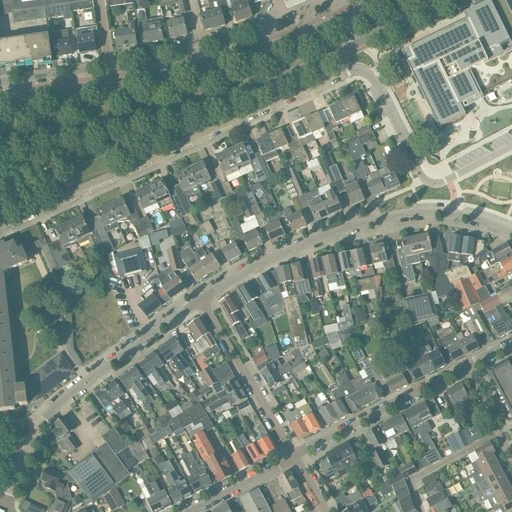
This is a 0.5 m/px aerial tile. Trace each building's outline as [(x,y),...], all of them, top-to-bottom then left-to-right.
[(64,5),(64,6),(69,5),(93,1),(91,1),(90,0),(11,0),(12,3),(13,13),(17,12),(22,12),(28,11),(39,9),(44,8),(52,7),(64,5)] [(159,0),(161,6),(177,3),(179,13),(175,13),(177,21),(168,23),(172,39),(187,35),(182,12),(187,11),(184,0),(159,0)] [(228,9),(225,0),(216,0),(208,2),(211,13),(201,15),(205,31),(213,29),(213,28),(218,26),(219,27),(225,26),(221,11),(228,9)] [(252,17),(246,0),(229,0),(237,22),(252,17)] [(463,110),(469,107),(466,102),(511,79),(511,12),(506,0),(494,0),(491,2),(491,1),(464,14),(467,20),(402,52),(440,129),(466,116),(463,110)] [(93,1),(69,5),(70,12),(94,9),(93,1)] [(69,5),(64,6),(63,6),(65,20),(71,19),(70,12),(69,5)] [(146,9),(136,10),(138,22),(138,23),(147,21),(146,9)] [(164,24),(163,17),(157,18),(158,21),(143,24),(147,44),(163,41),(160,25),(164,24)] [(136,37),(140,37),(138,23),(138,22),(128,23),(129,30),(115,32),(115,34),(114,34),(114,39),(116,38),(117,48),(118,48),(118,47),(130,45),(130,46),(137,45),(136,37)] [(98,35),(97,27),(74,31),(75,39),(78,38),(81,54),(96,51),(94,36),(98,35)] [(49,37),(52,58),(72,55),(70,41),(68,41),(67,31),(53,33),(53,36),(49,37)] [(49,36),(24,39),(27,63),(52,60),(52,58),(49,37),(49,36)] [(24,39),(0,42),(0,53),(2,67),(27,63),(24,39)] [(341,101),(349,118),(355,116),(357,121),(364,118),(358,105),(363,103),(358,92),(347,97),(347,98),(341,101)] [(334,119),(328,122),(333,132),(339,129),(337,124),(349,118),(341,101),(335,103),(336,105),(329,108),(334,119)] [(374,108),(367,112),(374,125),(381,121),(374,108)] [(304,117),(312,135),(325,129),(327,134),(333,148),(339,145),(333,132),(328,122),(323,124),(318,113),(312,116),(311,114),(304,117)] [(312,135),(304,117),(298,120),(299,122),(293,125),(298,136),(292,138),(300,156),(303,163),(309,160),(302,146),(300,140),(312,135)] [(355,132),(358,139),(372,132),(370,126),(355,132)] [(268,134),(269,136),(276,151),(289,145),(295,158),(300,156),(292,138),(287,141),(282,130),(275,133),(274,131),(268,134)] [(346,145),(353,161),(359,158),(366,155),(362,145),(375,139),(372,132),(358,139),(346,145)] [(255,155),(257,158),(263,171),(266,179),(273,177),(266,162),(278,157),(276,151),(269,136),(268,134),(262,136),(263,138),(256,141),(261,152),(255,155)] [(230,153),(236,166),(242,164),(244,168),(251,164),(259,182),(266,179),(263,171),(257,158),(250,161),(243,145),(237,148),(237,149),(230,153)] [(230,153),(223,155),(223,154),(216,157),(224,174),(217,177),(220,184),(227,197),(234,194),(226,178),(232,175),(231,171),(237,168),(236,166),(230,153)] [(328,185),(336,182),(330,168),(324,154),(316,158),(328,185)] [(364,169),(359,158),(353,161),(357,172),(364,169)] [(190,171),(197,186),(211,180),(203,163),(196,166),(197,167),(190,171)] [(336,165),(330,168),(336,182),(336,183),(343,180),(336,165)] [(398,182),(402,180),(398,172),(394,174),(390,166),(377,172),(381,180),(386,192),(400,186),(398,182)] [(288,171),(299,197),(307,194),(296,168),(288,171)] [(197,186),(190,171),(183,173),(183,172),(176,175),(181,186),(174,189),(186,216),(195,212),(188,197),(194,194),(191,189),(197,186)] [(386,192),(381,180),(377,172),(364,177),(368,186),(373,198),(386,192)] [(365,201),(355,178),(343,183),(346,188),(345,189),(353,206),(365,201)] [(250,187),(244,190),(255,216),(261,213),(253,195),(255,194),(255,192),(254,192),(262,189),(267,202),(273,199),(266,181),(265,180),(259,183),(250,187)] [(179,219),(182,217),(186,216),(174,189),(168,192),(163,181),(156,184),(157,185),(150,188),(156,202),(160,210),(173,205),(178,217),(179,219)] [(219,201),(227,197),(220,184),(214,187),(219,201)] [(156,202),(150,188),(143,192),(143,190),(136,193),(144,210),(151,207),(151,205),(156,202)] [(247,220),(255,216),(244,190),(236,194),(247,220)] [(329,217),(342,211),(336,198),(336,199),(332,191),(320,197),(323,204),(329,217)] [(308,202),(311,210),(316,222),(329,217),(323,204),(320,197),(308,202)] [(117,203),(110,206),(116,220),(118,223),(131,221),(130,216),(123,199),(116,202),(117,203)] [(219,201),(207,205),(210,212),(221,207),(219,201)] [(110,206),(103,210),(102,208),(96,211),(104,228),(106,233),(107,233),(119,227),(116,220),(110,206)] [(284,212),(280,214),(283,221),(283,222),(286,229),(290,227),(293,232),(307,226),(303,217),(301,213),(293,216),(289,208),(283,211),(284,212)] [(199,222),(195,213),(184,219),(186,224),(190,222),(192,226),(193,225),(199,222)] [(265,219),(262,220),(264,225),(266,228),(265,229),(267,232),(271,242),(285,236),(279,223),(283,221),(280,214),(280,213),(268,219),(268,218),(265,219)] [(108,255),(97,231),(90,234),(83,217),(76,220),(77,221),(70,225),(76,238),(79,245),(89,241),(95,254),(105,249),(108,255)] [(140,220),(145,231),(153,228),(150,223),(153,222),(152,219),(149,221),(148,217),(140,220)] [(183,218),(182,217),(179,219),(169,223),(173,230),(184,225),(181,218),(183,218)] [(231,227),(228,219),(222,221),(226,229),(231,227)] [(244,234),(237,220),(231,223),(240,242),(244,240),(249,252),(263,245),(255,229),(244,234)] [(215,232),(209,221),(202,225),(206,232),(208,236),(215,232)] [(62,243),(49,249),(50,250),(51,253),(52,256),(53,258),(55,261),(56,264),(57,267),(58,269),(72,265),(65,250),(73,247),(70,241),(76,238),(70,225),(63,228),(62,226),(56,229),(62,243)] [(108,255),(115,252),(107,233),(106,233),(104,228),(97,231),(108,255)] [(167,230),(149,235),(152,247),(160,245),(159,241),(169,238),(167,230)] [(456,293),(452,283),(449,271),(446,272),(439,272),(439,255),(443,253),(441,243),(431,245),(428,234),(415,237),(419,255),(426,253),(437,299),(439,298),(439,299),(453,296),(452,294),(456,293)] [(446,272),(449,271),(449,270),(450,260),(461,261),(464,238),(451,236),(449,246),(449,258),(445,258),(444,254),(443,255),(443,253),(439,255),(439,272),(446,272)] [(419,255),(415,237),(401,241),(404,252),(398,253),(404,277),(408,277),(408,279),(409,283),(415,282),(416,282),(414,276),(410,257),(419,255)] [(45,238),(36,242),(39,248),(42,247),(45,238)] [(464,238),(461,261),(460,265),(467,266),(468,255),(474,256),(474,254),(476,254),(483,249),(485,242),(476,240),(464,238)] [(228,248),(225,241),(219,244),(223,251),(222,251),(228,262),(241,256),(235,244),(228,248)] [(386,256),(383,242),(374,244),(375,247),(370,248),(374,265),(383,263),(385,268),(386,276),(396,274),(392,255),(386,256)] [(14,244),(0,250),(0,411),(15,410),(15,406),(28,404),(28,402),(36,401),(43,396),(34,384),(29,387),(16,388),(3,273),(28,262),(24,255),(22,249),(17,251),(14,244)] [(494,266),(499,263),(511,255),(511,253),(507,245),(504,244),(491,251),(486,256),(482,261),(483,263),(490,259),(494,266)] [(196,282),(208,275),(196,257),(195,253),(194,253),(190,247),(180,254),(181,258),(185,264),(196,282)] [(179,259),(176,248),(167,251),(172,272),(182,270),(179,259)] [(202,248),(195,253),(196,257),(208,275),(220,267),(213,256),(212,257),(208,250),(204,252),(202,248)] [(147,271),(141,249),(114,257),(120,279),(147,271)] [(364,249),(351,252),(357,278),(362,276),(360,268),(368,266),(364,249)] [(357,278),(351,252),(338,255),(342,272),(350,271),(352,278),(356,276),(357,278)] [(511,255),(499,263),(503,270),(496,274),(498,277),(511,270),(511,269),(511,255)] [(343,273),(342,273),(339,274),(338,266),(335,256),(323,259),(327,276),(329,285),(337,283),(337,287),(345,286),(345,285),(343,273)] [(326,338),(332,336),(318,278),(320,278),(326,277),(327,276),(323,259),(320,260),(310,262),(312,272),(314,279),(313,280),(316,292),(314,292),(316,299),(316,300),(318,310),(319,314),(326,338)] [(291,266),(294,283),(298,296),(300,297),(304,296),(305,294),(311,293),(310,286),(306,271),(304,272),(302,264),(291,266)] [(449,270),(449,271),(452,283),(469,279),(472,277),(467,266),(460,265),(460,266),(460,267),(449,270)] [(317,355),(315,350),(316,350),(313,344),(308,345),(297,296),(298,296),(294,283),(291,266),(277,270),(279,279),(280,284),(285,283),(288,299),(283,300),(295,351),(299,350),(303,358),(305,361),(317,355)] [(163,288),(171,300),(187,289),(179,278),(171,283),(163,273),(160,275),(163,288)] [(268,273),(257,280),(265,293),(262,295),(269,318),(271,317),(276,314),(272,305),(279,301),(275,295),(273,296),(270,291),(276,287),(268,273)] [(469,279),(452,283),(456,293),(464,311),(466,310),(466,311),(467,311),(479,305),(491,300),(495,308),(501,305),(502,304),(497,295),(492,298),(485,286),(490,284),(489,280),(483,283),(479,274),(472,277),(469,279)] [(161,283),(159,276),(152,277),(153,281),(154,285),(161,283)] [(375,277),(358,281),(361,293),(375,290),(378,289),(375,277)] [(429,294),(426,282),(420,283),(423,295),(403,300),(408,324),(426,320),(430,328),(431,328),(436,325),(439,324),(430,293),(429,294)] [(250,284),(239,291),(247,304),(244,305),(258,328),(267,322),(263,316),(260,317),(257,312),(259,310),(253,300),(258,297),(250,284)] [(147,318),(162,306),(154,295),(153,288),(141,296),(145,301),(138,307),(147,318)] [(163,288),(154,295),(162,306),(163,306),(171,300),(163,288)] [(497,295),(502,304),(507,301),(511,298),(511,288),(497,295)] [(248,337),(243,329),(234,313),(239,311),(231,296),(220,304),(241,341),(242,341),(242,340),(248,337)] [(312,316),(319,314),(316,300),(309,301),(312,316)] [(467,311),(476,329),(479,336),(487,332),(477,312),(482,309),(485,313),(489,311),(495,322),(491,324),(494,331),(499,339),(509,333),(501,319),(495,308),(491,300),(479,305),(467,311)] [(354,326),(349,305),(342,306),(346,322),(338,324),(339,332),(354,326)] [(509,333),(511,331),(511,313),(507,316),(502,308),(501,305),(495,308),(501,319),(509,333)] [(367,321),(365,311),(356,314),(358,323),(365,322),(367,321)] [(476,329),(467,311),(466,311),(471,321),(465,324),(472,337),(465,341),(461,333),(456,335),(466,356),(479,349),(474,338),(479,336),(476,329)] [(381,316),(367,322),(369,328),(383,323),(381,316)] [(216,344),(200,318),(188,328),(196,341),(192,343),(199,354),(216,344)] [(264,341),(274,335),(270,327),(263,330),(261,326),(257,328),(264,341)] [(415,332),(413,327),(402,332),(407,342),(407,341),(405,337),(415,332)] [(356,338),(351,328),(339,334),(343,344),(356,338)] [(396,347),(407,342),(402,332),(397,334),(391,337),(396,347)] [(454,362),(466,356),(456,335),(455,332),(437,342),(448,363),(453,360),(454,362)] [(332,336),(326,338),(325,339),(329,345),(341,340),(337,333),(337,334),(332,336)] [(63,334),(54,334),(55,343),(64,342),(63,334)] [(174,337),(167,343),(186,369),(185,370),(190,377),(195,374),(190,366),(181,353),(184,351),(174,337)] [(325,339),(324,339),(313,344),(316,350),(329,345),(325,339)] [(178,368),(181,373),(188,382),(191,380),(185,370),(186,369),(167,343),(158,349),(164,358),(167,363),(172,360),(172,361),(170,362),(170,365),(174,370),(176,370),(178,368)] [(422,345),(427,356),(435,372),(446,366),(438,350),(431,353),(430,351),(431,351),(428,345),(425,346),(424,344),(422,345)] [(276,345),(264,349),(268,361),(280,357),(276,345)] [(416,361),(424,377),(435,372),(427,356),(421,359),(420,356),(417,350),(418,350),(416,346),(412,348),(413,350),(411,351),(416,361)] [(295,351),(291,353),(296,362),(302,358),(303,358),(299,350),(295,351)] [(169,388),(173,394),(175,398),(179,395),(170,381),(161,368),(164,365),(155,352),(147,358),(166,384),(169,388)] [(256,367),(268,360),(264,352),(252,359),(256,367)] [(34,384),(43,396),(74,372),(60,354),(29,377),(34,384)] [(366,359),(378,383),(380,385),(386,382),(387,384),(392,394),(408,385),(403,377),(401,371),(385,379),(380,369),(382,368),(376,355),(366,359)] [(414,383),(424,377),(416,361),(410,364),(409,362),(409,361),(406,356),(403,357),(402,355),(400,356),(414,383)] [(163,392),(169,388),(166,384),(147,358),(138,364),(144,372),(148,377),(152,374),(162,387),(160,388),(163,392)] [(268,360),(256,367),(265,381),(291,367),(290,366),(302,359),(302,358),(296,362),(293,363),(292,361),(288,363),(281,367),(277,359),(276,359),(271,361),(269,362),(268,360)] [(290,366),(291,367),(296,375),(308,368),(302,359),(290,366)] [(380,385),(366,359),(363,361),(367,369),(364,370),(368,378),(363,380),(366,385),(374,403),(385,397),(379,385),(380,385)] [(511,369),(508,362),(488,373),(493,383),(496,382),(498,387),(496,388),(502,399),(504,398),(507,403),(505,404),(510,415),(511,414),(511,369)] [(219,383),(234,376),(227,363),(212,371),(210,368),(200,374),(209,388),(219,383)] [(135,366),(127,372),(146,398),(150,395),(141,382),(144,379),(135,366)] [(296,375),(291,367),(265,381),(270,390),(284,382),(281,377),(289,373),(293,380),(291,381),(297,378),(295,375),(296,375)] [(146,398),(127,372),(118,378),(128,392),(132,388),(142,401),(143,404),(141,405),(146,413),(151,409),(149,404),(145,399),(146,399),(146,398)] [(364,408),(350,382),(349,382),(345,374),(336,379),(340,387),(339,389),(344,399),(345,399),(353,414),(364,408)] [(234,376),(219,383),(224,391),(201,404),(204,409),(242,390),(234,376)] [(374,403),(366,385),(363,380),(361,377),(350,382),(364,408),(374,403)] [(297,378),(291,381),(296,390),(302,387),(297,378)] [(105,388),(122,411),(127,419),(132,415),(123,401),(122,402),(119,398),(124,395),(114,381),(105,388)] [(472,404),(462,385),(447,392),(452,401),(453,404),(463,399),(467,407),(472,404)] [(105,388),(95,395),(105,409),(110,405),(113,409),(122,422),(127,419),(122,411),(105,388)] [(344,399),(339,389),(333,392),(338,402),(331,406),(339,420),(351,415),(343,399),(344,399)] [(193,404),(195,407),(200,404),(197,398),(201,396),(199,393),(197,390),(189,395),(193,404)] [(247,399),(242,390),(204,409),(207,415),(224,407),(230,403),(233,407),(247,399)] [(146,398),(146,399),(149,404),(154,401),(150,396),(150,395),(146,398)] [(431,429),(437,426),(437,424),(444,420),(441,415),(438,408),(434,399),(414,409),(426,433),(429,432),(432,430),(431,429)] [(194,407),(190,401),(180,407),(184,412),(194,407)] [(232,417),(240,412),(251,406),(248,401),(229,411),(232,417)] [(204,409),(201,404),(200,404),(195,407),(177,417),(179,421),(190,440),(193,438),(205,462),(204,462),(208,469),(209,468),(212,475),(214,474),(218,483),(233,475),(220,451),(219,451),(218,449),(217,449),(208,432),(215,428),(210,421),(204,409)] [(302,420),(311,435),(322,429),(315,414),(314,414),(308,404),(297,409),(302,420)] [(331,406),(325,409),(323,405),(317,408),(328,426),(339,420),(333,409),(332,407),(331,406)] [(251,406),(240,412),(242,417),(254,411),(251,406)] [(291,413),(289,409),(283,413),(299,441),(311,435),(302,420),(297,409),(291,413)] [(426,433),(414,409),(404,415),(412,430),(418,427),(419,429),(418,430),(421,436),(425,434),(426,433)] [(161,424),(164,429),(169,427),(169,426),(174,424),(169,414),(158,419),(159,421),(161,424)] [(111,416),(105,420),(111,428),(115,426),(115,427),(118,425),(111,416)] [(402,416),(391,421),(404,447),(405,446),(406,448),(410,446),(405,437),(404,437),(403,435),(409,431),(402,416)] [(75,430),(65,417),(55,425),(57,429),(53,432),(59,441),(59,444),(64,451),(67,451),(70,449),(72,452),(79,448),(69,434),(75,430)] [(397,446),(398,448),(407,466),(399,470),(402,474),(404,480),(417,473),(413,464),(412,463),(404,448),(404,447),(391,421),(380,427),(388,442),(386,443),(390,450),(397,446)] [(182,428),(179,422),(172,426),(175,432),(182,428)] [(164,429),(161,424),(153,428),(149,430),(152,436),(161,431),(164,429)] [(150,435),(149,433),(145,425),(134,431),(139,441),(150,435)] [(264,440),(258,443),(266,458),(278,452),(262,425),(256,428),(264,440)] [(169,427),(164,429),(161,431),(163,436),(173,431),(171,426),(169,427)] [(107,443),(92,454),(67,472),(89,499),(91,499),(93,502),(98,499),(104,495),(130,476),(130,475),(124,466),(116,456),(128,447),(115,427),(102,437),(107,443)] [(379,471),(389,466),(386,460),(380,447),(385,445),(377,428),(366,434),(373,449),(369,451),(376,466),(379,471)] [(461,432),(468,446),(488,435),(485,430),(476,434),(473,428),(468,431),(467,429),(461,432)] [(163,436),(161,431),(152,436),(151,436),(152,438),(154,443),(164,439),(163,437),(164,437),(163,436)] [(454,453),(468,446),(461,432),(449,438),(452,442),(449,444),(454,453)] [(238,438),(244,449),(247,449),(255,464),(266,458),(258,443),(251,447),(248,441),(247,442),(243,435),(238,438)] [(150,437),(144,440),(149,449),(155,446),(150,437)] [(243,450),(244,449),(238,438),(232,441),(236,448),(235,449),(238,453),(232,456),(240,472),(251,466),(243,450)] [(141,442),(128,448),(135,458),(138,464),(149,458),(141,442)] [(353,465),(358,462),(353,452),(348,443),(337,449),(343,461),(347,468),(353,465)] [(473,463),(471,464),(471,465),(477,462),(495,452),(491,443),(475,452),(469,455),(473,463)] [(128,447),(116,456),(124,466),(135,458),(128,448),(128,447)] [(347,468),(343,461),(337,449),(325,455),(327,459),(319,463),(328,481),(341,474),(339,472),(347,468)] [(435,449),(423,455),(425,459),(429,466),(441,460),(435,449)] [(471,476),(473,475),(497,462),(493,454),(496,453),(495,452),(477,462),(471,465),(474,470),(469,472),(471,476)] [(186,455),(191,464),(204,490),(213,485),(206,471),(202,473),(196,462),(191,453),(186,455)] [(166,454),(162,457),(171,475),(185,500),(193,496),(186,481),(181,483),(176,473),(166,454)] [(191,464),(186,455),(182,457),(187,467),(192,478),(187,480),(195,495),(204,490),(191,464)] [(43,456),(40,462),(47,465),(48,461),(47,458),(43,456)] [(171,475),(162,457),(161,457),(164,463),(158,466),(165,478),(167,477),(172,488),(167,490),(175,505),(185,500),(171,475)] [(429,466),(425,459),(413,465),(417,473),(429,466)] [(502,471),(497,462),(473,475),(478,483),(502,471)] [(66,483),(60,480),(62,476),(56,473),(46,469),(42,481),(49,484),(47,488),(56,491),(57,498),(69,503),(71,499),(67,483),(66,483)] [(478,483),(482,492),(483,492),(506,479),(502,471),(478,483)] [(303,496),(290,473),(278,479),(291,503),(303,496)] [(402,474),(385,483),(387,488),(392,486),(404,480),(402,474)] [(487,500),(511,488),(506,479),(483,492),(487,500)] [(161,511),(164,511),(151,485),(148,480),(144,482),(152,498),(147,501),(152,511),(161,511)] [(404,480),(392,486),(398,502),(410,496),(404,480)] [(426,485),(429,491),(436,488),(439,493),(441,492),(442,492),(444,490),(439,482),(432,486),(430,483),(426,485)] [(156,483),(151,485),(164,511),(173,506),(166,492),(161,494),(156,483)] [(511,490),(511,488),(487,500),(492,509),(511,497),(511,490)] [(113,511),(126,505),(117,489),(103,497),(111,511),(113,511)] [(244,507),(246,511),(270,511),(258,489),(240,498),(244,507)] [(374,495),(370,489),(361,494),(364,499),(374,495)] [(358,491),(345,498),(349,506),(362,499),(358,491)] [(439,493),(426,500),(430,508),(446,500),(442,492),(441,492),(439,493)] [(314,495),(308,498),(314,507),(319,503),(314,495)] [(80,496),(71,500),(73,506),(82,502),(80,496)] [(368,511),(365,507),(376,501),(373,496),(354,507),(350,509),(345,511),(368,511)] [(410,496),(398,502),(401,511),(413,511),(416,511),(410,496)] [(495,511),(500,510),(501,511),(506,511),(511,509),(511,497),(492,509),(493,511),(495,511)] [(65,511),(69,503),(57,498),(51,511),(65,511)] [(24,501),(21,508),(29,511),(42,511),(43,509),(24,501)]
